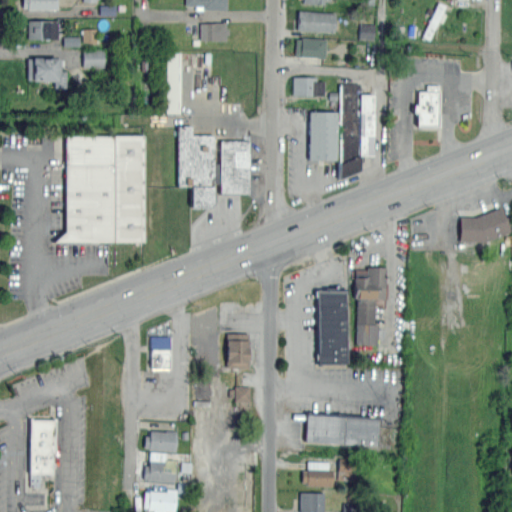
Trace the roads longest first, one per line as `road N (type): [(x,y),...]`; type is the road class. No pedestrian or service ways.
road 1 (primary): [(0,352),(511,148)]
road 2 (residential): [(276,0),(269,511)]
road 3 (residential): [(495,0),(494,122),(511,152)]
